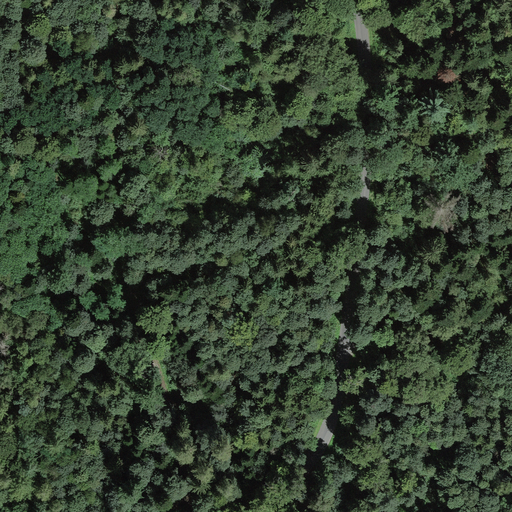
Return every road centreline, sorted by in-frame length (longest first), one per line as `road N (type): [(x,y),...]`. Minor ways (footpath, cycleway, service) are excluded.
road 1 (tertiary): [(358,0),(367,152),(345,350),(319,442),(255,511)]
road 2 (track): [(190,511),(174,414),(132,277),(122,0)]
road 3 (track): [(345,350),(413,511)]
